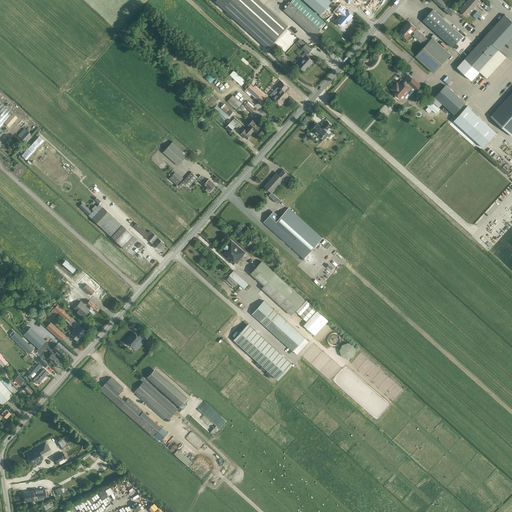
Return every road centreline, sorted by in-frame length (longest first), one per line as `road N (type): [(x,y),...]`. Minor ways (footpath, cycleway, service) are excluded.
road 1 (tertiary): [(1,453),(400,0)]
road 2 (track): [(511,411),(322,243),(304,264),(233,198)]
road 3 (track): [(511,197),(477,235),(316,93)]
road 4 (track): [(0,164),(139,292)]
road 5 (track): [(189,0),(309,102)]
road 6 (track): [(115,319),(0,221)]
